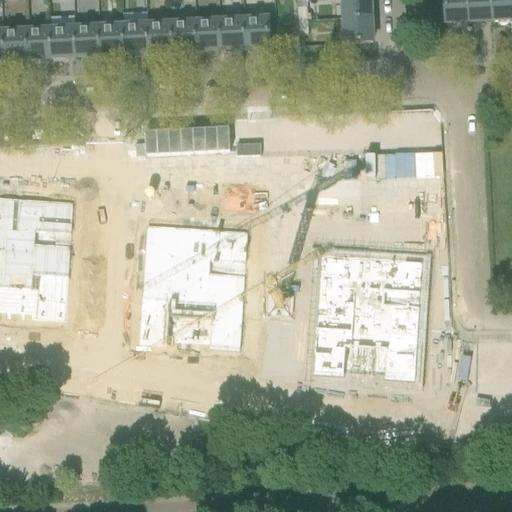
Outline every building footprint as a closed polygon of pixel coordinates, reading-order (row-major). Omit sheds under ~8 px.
[(342,0),(344,20),(371,19),(369,0),(342,0)] [(468,0),(443,0),(445,24),(470,23),(468,0)] [(492,0),(468,0),(470,23),(494,22),(492,0)] [(511,0),(492,0),(494,22),(511,20),(511,0)] [(307,9),(297,9),(298,23),(298,24),(307,23),(307,9)] [(269,18),(244,19),(246,51),(271,50),(269,18)] [(244,19),(220,20),(222,52),(246,51),(244,19)] [(371,19),(344,20),(345,45),(372,44),(371,19)] [(220,20),(196,21),(197,53),(222,52),(220,20)] [(196,21),(172,23),(173,54),(197,53),(196,21)] [(172,23),(148,24),(149,56),(173,54),(172,23)] [(307,23),(298,24),(299,37),(299,38),(308,38),(307,23)] [(148,24),(123,25),(125,57),(149,56),(148,24)] [(123,25),(99,26),(101,58),(125,57),(123,25)] [(99,26),(75,28),(77,59),(101,58),(99,26)] [(75,28),(51,29),(52,61),(77,59),(75,28)] [(51,29),(27,30),(28,62),(52,61),(51,29)] [(27,30),(3,31),(4,63),(28,62),(27,30)] [(152,170),(347,158),(349,177),(361,176),(360,153),(347,154),(345,125),(150,137),(152,170)] [(381,152),(368,154),(372,181),(385,179),(381,152)] [(0,203),(0,320),(65,325),(72,208),(0,203)] [(149,231),(141,348),(241,354),(248,237),(149,231)] [(324,261),(315,377),(417,385),(425,268),(324,261)] [(475,399),(474,407),(488,408),(489,401),(475,399)]
